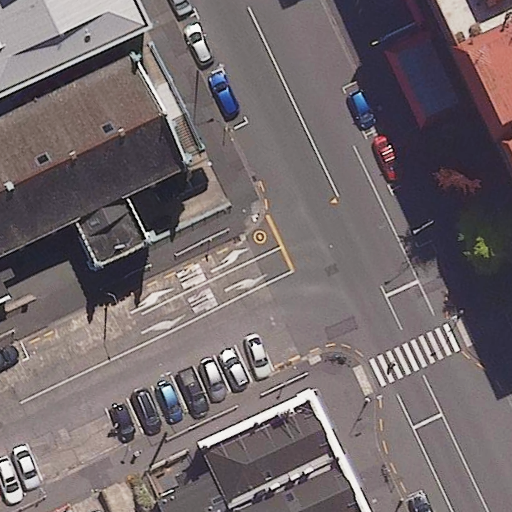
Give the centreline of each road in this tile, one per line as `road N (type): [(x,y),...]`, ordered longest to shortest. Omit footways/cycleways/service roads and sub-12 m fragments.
road 1 (residential): [(0,410),(361,237)]
road 2 (tertiary): [(486,511),(361,237)]
road 3 (tertiary): [(361,237),(246,0)]
